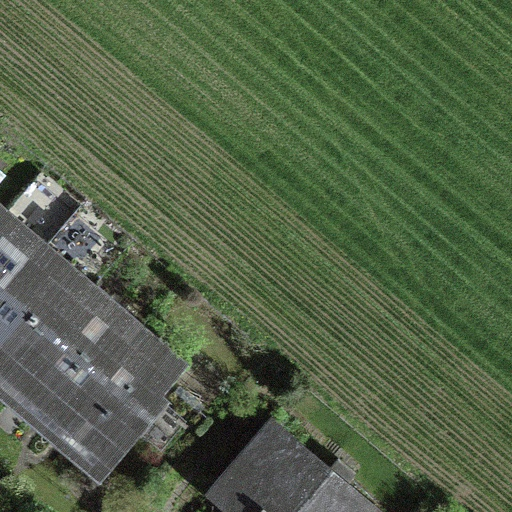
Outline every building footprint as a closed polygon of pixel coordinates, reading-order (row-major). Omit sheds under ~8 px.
[(0,215),(9,205),(0,197),(0,215)] [(0,297),(50,241),(9,205),(0,215),(0,297)] [(95,279),(50,241),(0,297),(0,366),(11,376),(95,279)] [(11,376),(60,418),(144,321),(95,279),(11,376)] [(186,357),(144,321),(60,418),(102,454),(186,357)] [(380,511),(270,415),(209,485),(240,511),(380,511)]
